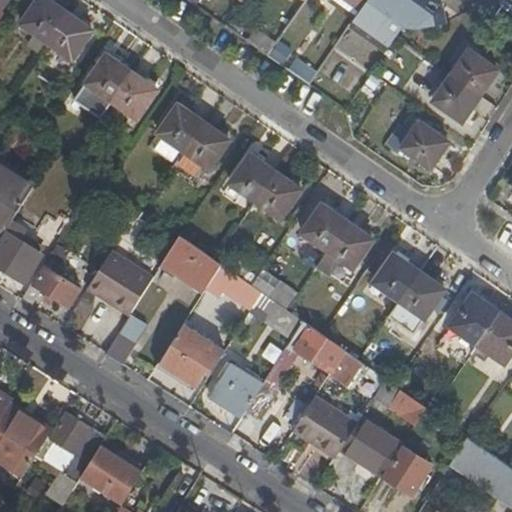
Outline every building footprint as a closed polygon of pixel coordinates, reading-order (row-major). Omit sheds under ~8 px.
[(0,0),(0,12),(2,9),(8,0),(0,0)] [(51,0),(39,0),(23,23),(48,41),(74,59),(94,29),(68,12),(51,0)] [(368,0),(363,8),(351,25),(387,50),(404,27),(413,30),(456,20),(448,8),(435,0),(368,0)] [(307,1),(283,39),(301,50),(325,12),(307,1)] [(452,76),(434,102),(463,121),(480,96),(498,70),(469,50),(452,76)] [(107,54),(76,100),(102,118),(113,101),(139,119),(159,90),(133,72),(107,54)] [(173,168),(194,182),(206,165),(211,169),(230,140),(205,122),(180,105),(160,134),(185,151),(173,168)] [(431,168),(449,142),(420,123),(402,148),(431,168)] [(252,155),(232,183),(257,201),(283,219),(303,190),(277,172),(252,155)] [(0,233),(3,235),(34,185),(0,162),(0,233)] [(319,265),(344,282),(374,239),(349,222),(324,204),(304,233),(329,250),(319,265)] [(42,252),(7,231),(0,241),(0,264),(24,280),(42,252)] [(162,263),(205,290),(205,289),(222,263),(216,259),(181,234),(162,263)] [(111,249),(87,286),(130,314),(130,313),(154,276),(111,249)] [(391,313),(417,331),(446,290),(420,271),(395,253),(374,282),(400,300),(391,313)] [(238,293),(255,304),(263,292),(252,284),(222,263),(205,289),(230,305),(238,293)] [(22,298),(32,304),(43,287),(70,304),(81,288),(45,265),(34,282),(32,281),(22,298)] [(270,315),(279,303),(263,292),(255,304),(270,315)] [(474,294),(451,325),(479,345),(505,363),(511,353),(511,319),(501,312),(474,294)] [(148,324),(130,313),(130,314),(116,335),(106,352),(123,362),(148,324)] [(304,348),(333,367),(345,349),(323,334),(303,320),(267,378),(280,386),(304,348)] [(207,368),(212,372),(226,350),(184,322),(159,361),(196,386),(207,368)] [(350,386),(366,363),(359,359),(345,349),(333,367),(335,369),(332,373),(350,386)] [(213,394),(244,414),(248,407),(264,383),(233,363),(213,394)] [(389,406),(416,423),(427,406),(392,382),(385,377),(374,398),(388,407),(389,406)] [(277,390),(264,382),(264,383),(248,407),(262,415),(277,390)] [(0,420),(10,405),(13,400),(0,392),(0,420)] [(293,429),(335,456),(359,419),(316,393),(293,429)] [(26,415),(10,405),(0,420),(0,457),(10,464),(25,473),(49,435),(24,418),(26,415)] [(48,494),(64,504),(82,476),(102,445),(107,437),(67,411),(38,454),(62,470),(48,494)] [(24,418),(49,435),(52,431),(26,415),(24,418)] [(352,454),(362,460),(384,473),(402,446),(387,436),(390,431),(379,424),(376,429),(371,426),(352,454)] [(467,434),(449,463),(492,491),(509,464),(508,463),(470,436),(467,434)] [(82,476),(124,502),(143,471),(102,445),(82,476)] [(431,464),(402,446),(384,473),(383,475),(412,494),(431,464)] [(357,467),(379,481),(383,475),(384,473),(362,460),(357,467)] [(6,469),(22,479),(25,473),(10,464),(6,469)] [(511,504),(511,466),(509,464),(492,491),(511,504)]
